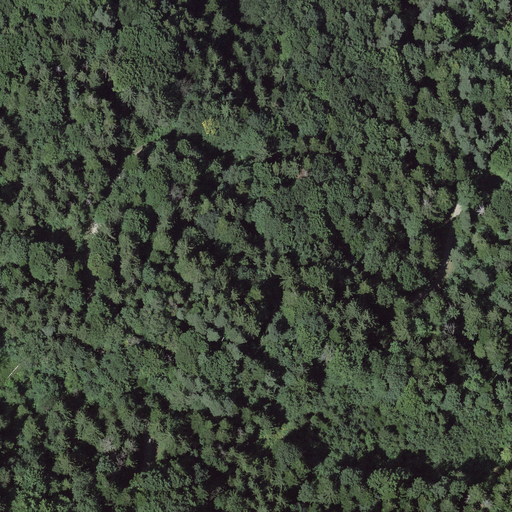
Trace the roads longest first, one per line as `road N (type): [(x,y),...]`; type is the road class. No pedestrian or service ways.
road 1 (track): [(0,430),(109,460),(167,416),(178,378),(120,320),(106,216),(135,132),(177,125),(265,172),(366,152),(440,104),(493,0)]
road 2 (track): [(288,167),(402,252),(457,232),(511,131)]
